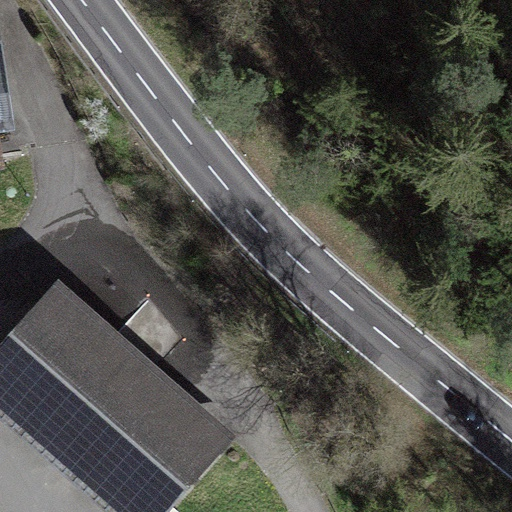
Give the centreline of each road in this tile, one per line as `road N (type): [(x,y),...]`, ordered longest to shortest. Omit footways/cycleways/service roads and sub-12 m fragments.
road 1 (tertiary): [(83,0),(224,188),(511,438)]
road 2 (residential): [(48,100),(71,190),(47,244),(0,274)]
